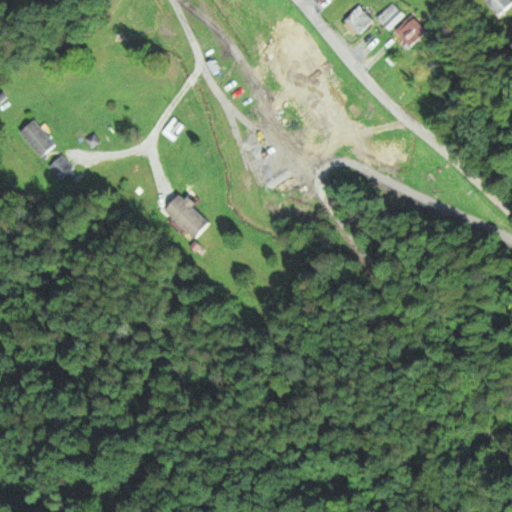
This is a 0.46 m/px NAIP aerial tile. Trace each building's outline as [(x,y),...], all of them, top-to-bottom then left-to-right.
[(131,0),(123,14),(154,33),(167,10),(150,0),(131,0)] [(511,3),(511,1),(510,0),(487,0),(501,14),(511,3)] [(406,16),(393,4),(379,19),(392,31),(406,16)] [(345,24),(360,37),(375,20),(359,7),(345,24)] [(412,47),(434,28),(422,14),(400,32),(412,47)] [(275,81),(346,150),(358,138),(333,114),(342,105),(296,59),(275,81)] [(20,134),(42,158),(57,145),(35,121),(20,134)] [(174,140),(182,130),(174,123),(166,133),(174,140)] [(61,181),(75,170),(63,156),(49,167),(61,181)] [(196,240),(211,224),(194,207),(195,206),(183,195),(166,211),(196,240)]
